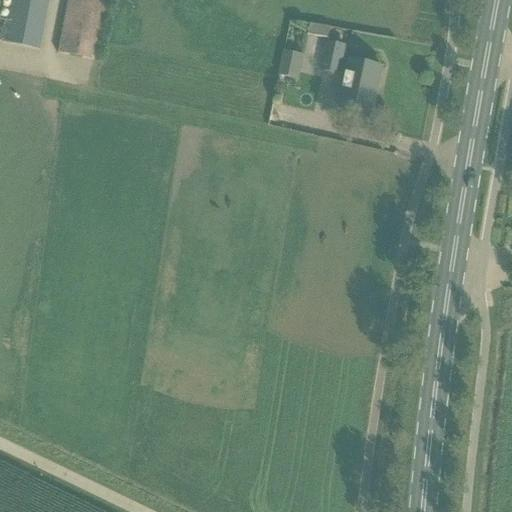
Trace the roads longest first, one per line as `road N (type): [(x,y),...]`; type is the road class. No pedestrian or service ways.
road 1 (primary): [(422,511),(447,292),(496,0)]
road 2 (unclassified): [(138,511),(0,445)]
